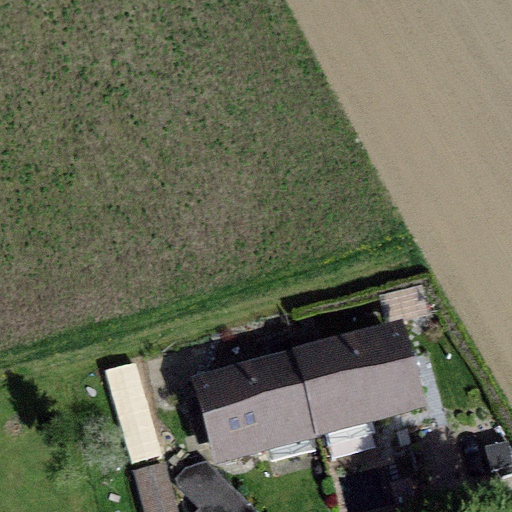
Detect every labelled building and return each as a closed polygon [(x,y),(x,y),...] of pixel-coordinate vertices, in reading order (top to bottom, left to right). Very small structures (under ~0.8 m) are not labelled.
[(386,326),(429,320),(425,292),(382,298),(386,326)] [(403,330),(292,360),(315,447),(328,444),(335,469),(377,458),(371,433),(426,419),(403,330)] [(292,360),(191,386),(214,475),(269,460),(273,478),(317,467),(312,448),(315,447),(292,360)] [(131,467),(162,459),(136,366),(105,374),(131,467)] [(484,451),(492,476),(511,469),(511,456),(508,444),(484,451)] [(254,511),(199,459),(172,488),(197,511),(196,511),(254,511)] [(177,511),(165,466),(132,475),(141,511),(177,511)]
